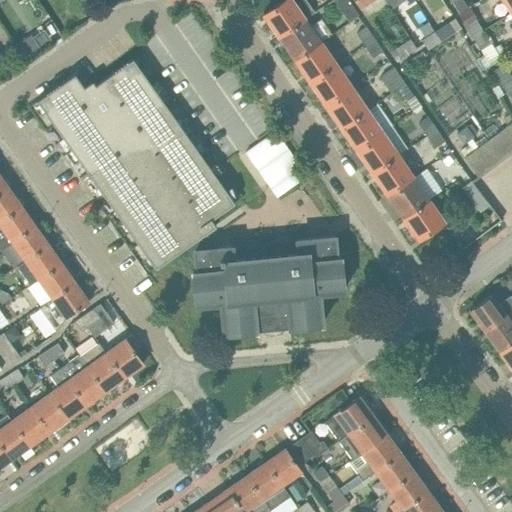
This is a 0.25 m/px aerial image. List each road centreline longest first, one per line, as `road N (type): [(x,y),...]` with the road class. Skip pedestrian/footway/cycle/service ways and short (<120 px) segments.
road 1 (residential): [(433,305),(238,25),(237,0)]
road 2 (residential): [(179,371),(0,121)]
road 3 (unclassified): [(0,505),(179,371)]
road 4 (unclassified): [(477,511),(361,351)]
road 5 (residential): [(179,371),(361,351)]
road 6 (residential): [(149,6),(0,94)]
road 7 (unclassified): [(230,442),(361,351)]
road 8 (residential): [(511,418),(433,305)]
road 9 (residential): [(130,511),(230,442)]
